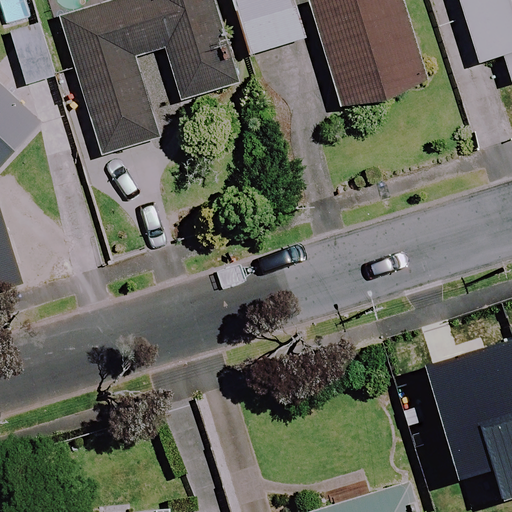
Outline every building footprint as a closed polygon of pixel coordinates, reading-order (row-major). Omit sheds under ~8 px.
[(225,92),(201,0),(133,0),(56,20),(92,159),(150,145),(128,60),(157,52),(171,106),(225,92)] [(303,42),(290,0),(226,0),(244,59),(303,42)] [(308,0),(332,110),(413,93),(393,0),(308,0)] [(511,0),(451,0),(471,68),(501,60),(508,85),(511,83),(511,0)] [(32,28),(5,37),(22,89),(50,79),(32,28)] [(0,167),(36,128),(0,95),(0,167)] [(511,511),(511,423),(435,479),(459,511),(511,511)] [(406,511),(399,486),(312,511),(406,511)]
